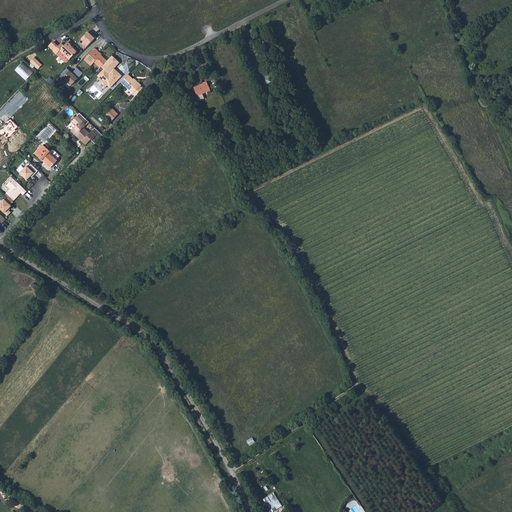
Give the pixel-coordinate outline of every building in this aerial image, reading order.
[(94,38),(87,32),(80,40),(83,42),(81,44),(86,48),(94,38)] [(61,43),(53,51),(56,54),(60,51),(70,60),(77,52),(73,48),(70,46),(67,49),(64,46),(61,43)] [(60,51),(57,54),(65,62),(67,62),(70,60),(60,51)] [(93,51),(84,60),(91,66),(94,62),(100,68),(101,67),(107,61),(101,55),(97,52),(96,53),(93,51)] [(119,63),(112,56),(107,61),(101,67),(104,70),(98,76),(102,80),(99,84),(104,89),(107,85),(110,88),(121,76),(114,68),(119,63)] [(30,62),(38,69),(42,65),(34,58),(30,62)] [(16,70),(27,80),(35,72),(24,61),(16,70)] [(72,73),(66,68),(60,75),(71,85),(82,73),(76,68),(72,73)] [(128,75),(121,82),(133,94),(134,94),(141,86),(142,85),(139,82),(138,83),(133,79),(128,75)] [(194,88),(199,101),(205,99),(203,94),(211,91),(207,81),(203,83),(203,84),(194,88)] [(141,86),(134,94),(136,96),(143,89),(141,86)] [(112,108),(105,116),(111,122),(118,114),(112,108)] [(95,144),(104,136),(95,127),(89,133),(83,127),(88,122),(79,114),(72,122),(75,125),(70,131),(85,146),(91,140),(95,144)] [(239,144),(231,148),(234,154),(242,150),(239,144)] [(35,154),(50,168),(57,160),(49,153),(50,152),(43,145),(35,154)] [(30,176),(31,177),(38,171),(31,164),(28,167),(27,166),(23,169),(21,166),(17,170),(26,180),(30,176)] [(23,195),(26,191),(13,178),(6,185),(10,189),(4,194),(12,202),(21,193),(23,195)] [(11,206),(4,199),(0,202),(0,209),(7,216),(11,212),(8,209),(11,206)] [(277,498),(258,509),(259,511),(271,511),(282,506),(277,498)]
